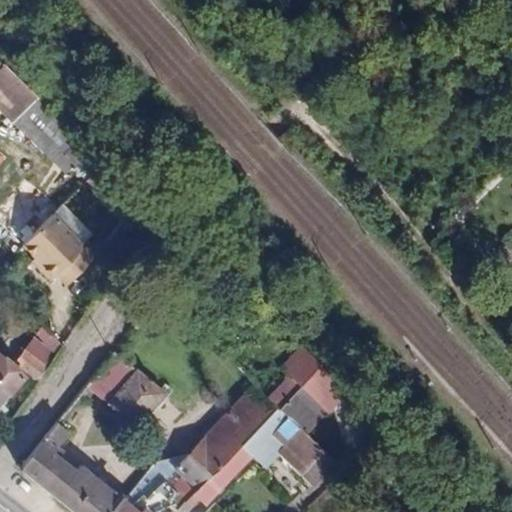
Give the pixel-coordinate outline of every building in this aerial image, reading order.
[(354,82),(342,90),(349,101),(362,93),(354,82)] [(67,179),(75,171),(86,181),(103,164),(34,98),(10,122),(67,179)] [(16,176),(33,149),(22,141),(5,169),(16,176)] [(124,181),(103,164),(86,181),(107,201),(117,189),(124,181)] [(86,181),(75,171),(67,179),(77,189),(86,181)] [(117,189),(138,207),(144,198),(124,181),(117,189)] [(144,198),(138,207),(126,224),(138,233),(155,207),(144,198)] [(32,272),(28,276),(41,288),(46,282),(57,293),(85,265),(43,222),(12,252),(25,264),(32,272)] [(21,268),(28,276),(32,272),(25,264),(21,268)] [(36,380),(53,355),(31,339),(13,363),(36,380)] [(303,388),(321,371),(300,350),(282,368),(292,378),(299,386),(300,385),(303,388)] [(0,401),(21,378),(0,358),(0,401)] [(105,403),(133,427),(162,394),(134,369),(105,403)] [(299,386),(292,378),(269,399),(278,408),(299,386)] [(215,425),(185,455),(208,477),(240,445),(278,408),(269,399),(254,384),(215,425)] [(316,417),(304,406),(312,398),(303,388),(300,385),(299,386),(278,408),(240,445),(251,456),(262,466),(276,452),(311,483),(333,461),(303,431),(316,417)] [(314,396),(312,398),(304,406),(316,417),(325,406),(314,396)] [(36,484),(58,458),(57,456),(60,452),(55,448),(68,432),(55,422),(17,469),(36,484)] [(219,488),(251,456),(240,445),(208,477),(219,488)] [(110,511),(173,511),(179,507),(165,492),(170,487),(162,479),(172,469),(185,455),(152,463),(121,499),(110,511)] [(171,491),(183,502),(187,507),(197,499),(202,504),(219,488),(208,477),(185,455),(172,469),(180,477),(174,484),(176,486),(171,491)] [(36,484),(51,496),(74,470),(60,458),(58,458),(36,484)] [(110,511),(121,499),(79,466),(78,465),(74,470),(51,496),(71,511),(110,511)] [(179,507),(183,502),(171,491),(176,486),(174,484),(170,487),(165,492),(179,507)]
